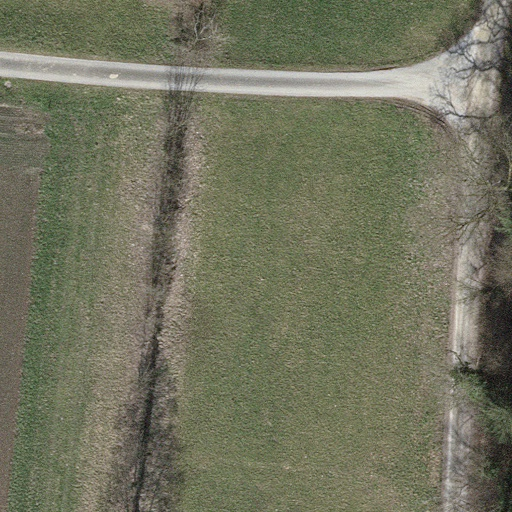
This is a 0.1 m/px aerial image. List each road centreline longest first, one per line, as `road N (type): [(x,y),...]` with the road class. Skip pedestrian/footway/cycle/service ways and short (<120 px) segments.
road 1 (track): [(503,0),(479,202),(467,511)]
road 2 (track): [(0,61),(216,82),(489,79)]
